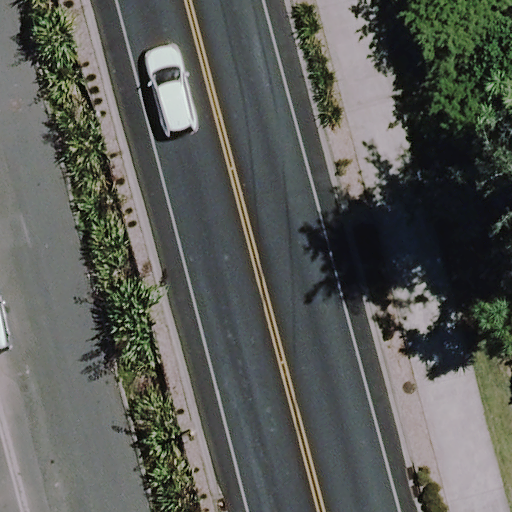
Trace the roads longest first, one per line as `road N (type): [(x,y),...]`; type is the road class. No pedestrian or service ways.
road 1 (primary): [(326,511),(193,0)]
road 2 (residential): [(80,511),(0,190)]
